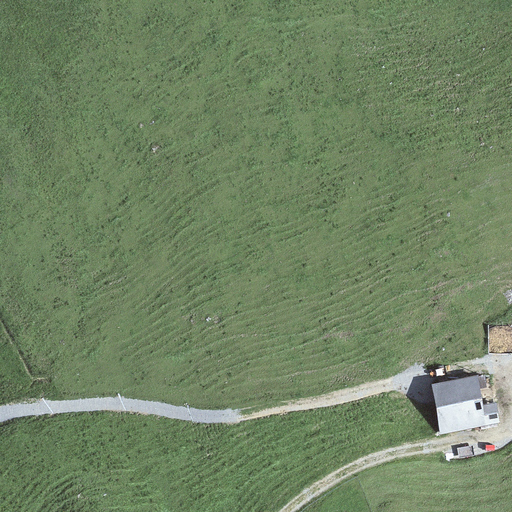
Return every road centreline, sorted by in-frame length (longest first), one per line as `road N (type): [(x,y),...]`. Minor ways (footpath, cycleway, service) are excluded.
road 1 (track): [(0,416),(123,403),(221,416),(458,369),(511,370)]
road 2 (track): [(511,428),(374,460),(288,511)]
